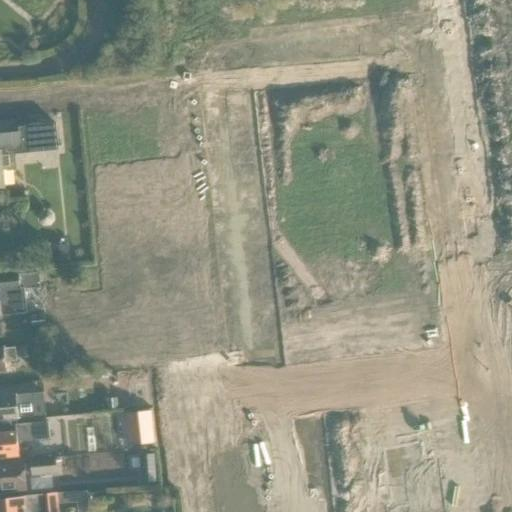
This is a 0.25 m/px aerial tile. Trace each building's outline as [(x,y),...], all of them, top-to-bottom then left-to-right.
[(221,0),(223,21),(253,17),(251,0),(221,0)] [(295,0),(297,13),(327,9),(325,0),(295,0)] [(511,0),(469,0),(470,2),(486,0),(501,0),(502,11),(511,10),(511,0)] [(474,42),(472,42),(474,60),(476,60),(476,59),(511,54),(511,18),(503,20),(505,33),(473,36),(474,42)] [(511,54),(476,59),(476,60),(478,81),(510,77),(511,90),(511,54)] [(412,81),(387,84),(387,85),(392,125),(391,125),(391,126),(417,123),(412,81)] [(387,85),(366,87),(370,128),(391,125),(392,125),(387,85)] [(366,87),(344,89),(349,130),(370,128),(366,87)] [(344,89),(323,92),(327,132),(349,130),(344,89)] [(323,92),(301,94),(306,135),(327,132),(323,92)] [(280,97),(284,137),(285,137),(306,135),(301,94),(280,97)] [(280,96),(255,99),(260,141),(285,138),(285,137),(284,137),(280,97),(280,96)] [(511,107),(511,111),(481,115),(483,129),(482,129),(483,138),(511,134),(511,99),(511,107)] [(158,109),(133,112),(135,126),(149,124),(151,146),(193,141),(194,142),(196,142),(194,124),(192,124),(191,118),(160,122),(158,109)] [(18,127),(19,132),(0,134),(0,188),(5,188),(3,171),(16,170),(15,154),(64,149),(61,123),(18,127)] [(511,134),(483,138),(484,147),(485,147),(486,160),(511,157),(511,134)] [(153,167),(139,168),(141,182),(166,179),(164,167),(196,163),(194,142),(193,141),(151,146),(153,167)] [(419,180),(383,184),(385,207),(386,207),(421,203),(422,203),(419,180)] [(511,191),(490,194),(491,208),(492,217),(511,214),(511,191)] [(306,193),(270,197),(272,219),(273,219),(309,215),(306,193)] [(169,197),(144,200),(146,214),(160,212),(162,234),(205,229),(204,220),(203,220),(202,206),(171,210),(169,197)] [(421,203),(386,207),(388,228),(424,224),(421,203)] [(511,214),(492,217),(493,226),(495,239),(511,237),(511,214)] [(309,215),(273,219),(275,241),(311,237),(309,215)] [(424,224),(388,228),(390,250),(426,246),(424,224)] [(164,255),(150,256),(152,270),(177,268),(176,255),(207,251),(205,238),(206,238),(205,229),(162,234),(164,255)] [(58,231),(2,236),(5,264),(61,258),(58,231)] [(311,237),(275,241),(278,262),(313,258),(311,237)] [(390,250),(393,272),(429,268),(427,245),(426,246),(390,250)] [(278,262),(277,262),(280,285),(316,281),(314,258),(313,258),(278,262)] [(511,272),(500,273),(502,295),(503,296),(511,294),(511,272)] [(0,315),(2,315),(27,313),(25,288),(39,286),(38,274),(0,277),(0,315)] [(178,286),(153,288),(154,302),(168,301),(171,322),(213,317),(213,316),(211,295),(179,298),(178,286)] [(502,295),(500,295),(502,313),(504,313),(505,318),(511,317),(511,294),(503,296),(502,295)] [(421,298),(411,300),(416,348),(438,345),(434,310),(423,312),(421,298)] [(392,315),(391,315),(395,350),(396,350),(416,348),(411,300),(400,301),(401,314),(392,315)] [(380,316),(370,318),(374,353),(372,353),(373,353),(396,351),(396,350),(395,350),(391,315),(392,315),(390,302),(379,303),(380,316)] [(358,306),(347,307),(352,355),(372,353),(374,353),(370,318),(359,319),(358,306)] [(338,321),(327,322),(331,358),(332,357),(352,355),(347,307),(336,308),(338,321)] [(315,310),(304,312),(310,360),(309,360),(309,361),(332,358),(332,357),(331,358),(327,322),(316,324),(315,310)] [(295,326),(283,327),(287,362),(309,360),(310,360),(304,312),(294,313),(295,326)] [(45,324),(44,315),(31,317),(32,326),(45,324)] [(173,343),(159,345),(161,359),(186,356),(184,343),(216,340),(215,334),(217,334),(215,316),(213,316),(213,317),(171,322),(173,343)] [(17,357),(29,355),(28,346),(16,347),(17,357)] [(6,362),(18,361),(17,357),(16,347),(5,348),(5,347),(0,347),(0,371),(7,371),(6,362)] [(125,378),(128,408),(151,406),(148,376),(125,378)] [(0,419),(18,418),(46,416),(44,393),(16,396),(16,395),(0,396),(0,419)] [(456,402),(455,403),(461,451),(471,450),(470,436),(482,435),(478,400),(456,402)] [(456,402),(433,405),(434,405),(438,440),(448,439),(450,452),(461,451),(455,403),(456,402)] [(433,405),(413,407),(418,456),(429,454),(427,441),(438,440),(434,405),(433,405)] [(392,410),(391,410),(395,445),(406,444),(407,457),(418,456),(413,407),(392,410)] [(392,409),(369,412),(370,412),(374,447),(373,447),(374,460),(386,459),(385,446),(395,445),(391,410),(392,410),(392,409)] [(369,412),(349,414),(354,463),(365,461),(363,448),(373,447),(374,447),(370,412),(369,412)] [(349,414),(327,417),(330,452),(342,451),(344,464),(354,463),(349,414)] [(0,457),(20,456),(18,442),(50,438),(49,421),(19,424),(18,418),(0,419),(0,457)] [(128,428),(130,446),(155,443),(153,426),(128,428)] [(228,432),(203,434),(205,448),(219,447),(221,468),(265,463),(264,454),(263,454),(261,441),(230,444),(228,432)] [(0,465),(0,489),(26,488),(25,475),(33,475),(58,473),(56,457),(31,459),(31,463),(0,465)] [(224,489),(210,491),(211,505),(236,502),(235,489),(266,486),(265,473),(266,472),(265,463),(221,468),(224,489)] [(486,478),(449,482),(452,504),(488,500),(486,478)] [(375,511),(373,490),(336,494),(338,511),(375,511)] [(0,500),(0,511),(58,511),(58,501),(57,494),(57,492),(38,494),(22,496),(22,498),(0,500)] [(489,511),(488,500),(452,504),(452,511),(489,511)]
